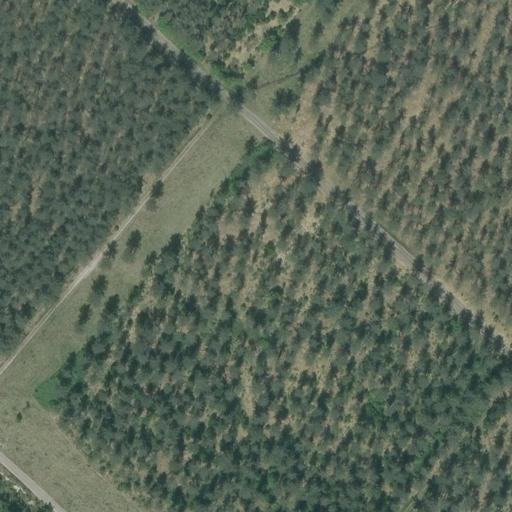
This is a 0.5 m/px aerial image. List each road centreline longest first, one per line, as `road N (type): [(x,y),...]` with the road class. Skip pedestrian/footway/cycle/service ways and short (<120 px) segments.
road 1 (track): [(0,466),(52,511),(407,511),(511,389)]
road 2 (track): [(224,104),(511,363)]
road 3 (track): [(0,374),(224,104)]
road 4 (track): [(314,0),(224,104)]
